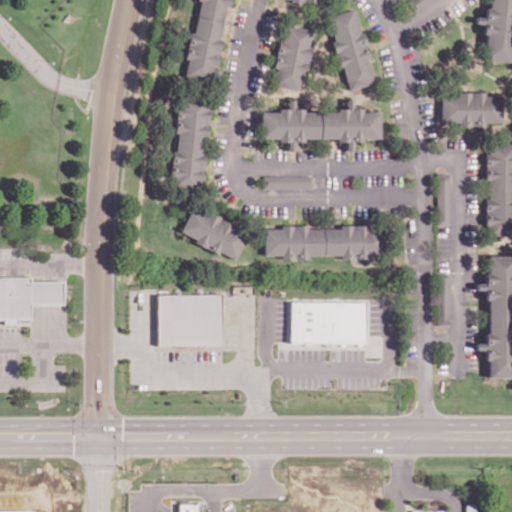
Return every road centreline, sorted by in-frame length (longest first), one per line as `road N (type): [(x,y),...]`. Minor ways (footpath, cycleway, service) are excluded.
road 1 (secondary): [(0,434),(511,435)]
road 2 (residential): [(378,0),(402,47),(425,179),(425,435)]
road 3 (tertiary): [(97,434),(100,176),(125,0)]
road 4 (residential): [(239,181),(259,196),(426,196)]
